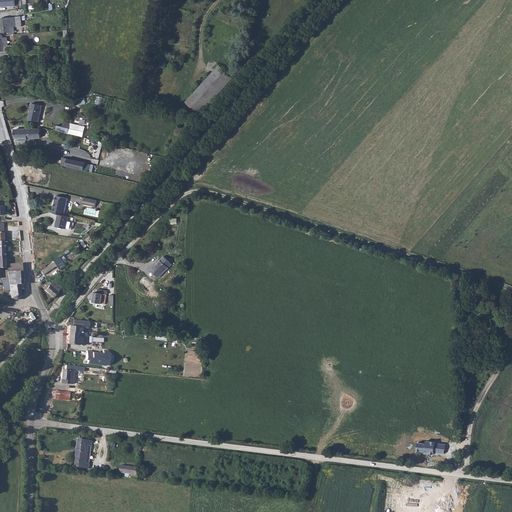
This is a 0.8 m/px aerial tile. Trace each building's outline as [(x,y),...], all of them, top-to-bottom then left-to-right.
[(24,18),(24,15),(16,16),(17,26),(22,26),(21,20),(25,20),(24,18)] [(16,16),(1,17),(2,28),(2,31),(4,31),(10,31),(10,34),(15,34),(14,26),(17,26),(16,16)] [(0,38),(0,54),(6,54),(6,52),(13,52),(13,45),(8,45),(4,44),(3,39),(3,38),(0,38)] [(221,65),(201,87),(188,102),(196,109),(202,114),(235,77),(221,65)] [(29,119),(40,120),(43,104),(33,102),(32,107),(33,108),(32,111),(31,111),(29,119)] [(58,131),(70,134),(73,123),(66,121),(65,126),(59,125),(58,131)] [(73,123),(70,134),(85,137),(87,127),(73,123)] [(16,137),(41,136),(40,128),(16,128),(16,137)] [(66,165),(90,170),(91,163),(68,157),(66,165)] [(57,195),(53,212),(59,213),(65,214),(68,197),(57,195)] [(96,205),(97,199),(85,197),(84,203),(96,205)] [(16,210),(15,203),(9,204),(7,205),(7,207),(7,208),(11,208),(12,211),(16,210)] [(65,214),(59,213),(57,226),(72,229),(74,216),(65,214)] [(153,268),(161,276),(173,264),(164,255),(162,258),(153,268)] [(42,268),(41,269),(43,273),(60,263),(57,260),(46,265),(45,266),(42,268)] [(9,298),(14,300),(20,297),(19,287),(17,287),(17,283),(22,283),(21,263),(8,263),(9,270),(9,272),(6,272),(7,290),(9,298)] [(2,291),(7,290),(6,272),(9,272),(9,270),(2,270),(2,279),(1,279),(2,291)] [(141,280),(149,288),(153,283),(144,276),(141,280)] [(52,296),(62,285),(55,280),(50,285),(48,282),(43,287),(52,296)] [(95,301),(107,303),(109,289),(100,288),(99,292),(96,292),(95,301)] [(99,321),(69,318),(66,322),(66,324),(69,324),(68,343),(87,343),(87,334),(85,331),(80,330),(81,327),(91,327),(91,325),(98,326),(99,321)] [(94,351),(88,350),(87,359),(90,359),(89,362),(107,365),(110,363),(111,352),(109,350),(105,349),(104,353),(94,351)] [(85,371),(85,366),(68,364),(68,365),(66,365),(66,369),(62,369),(61,382),(73,383),(74,368),(79,368),(79,370),(85,371)] [(54,398),(69,399),(69,392),(52,391),(52,395),(55,395),(54,398)] [(78,451),(92,452),(93,442),(79,441),(78,451)] [(90,470),(92,452),(78,451),(76,468),(90,470)] [(119,473),(137,475),(137,467),(120,465),(119,473)]
